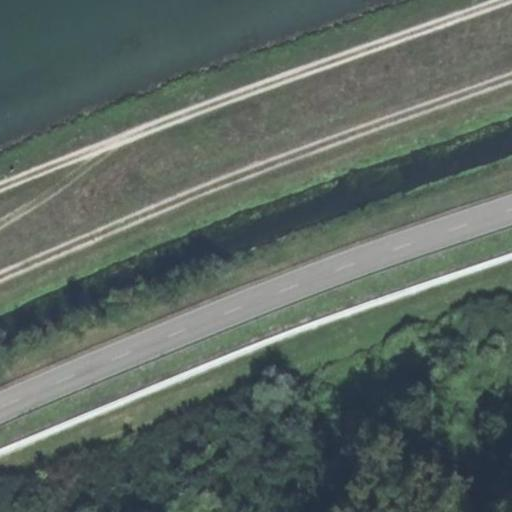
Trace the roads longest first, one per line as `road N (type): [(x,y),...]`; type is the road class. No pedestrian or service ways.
road 1 (track): [(511,78),(242,174),(0,280)]
road 2 (tertiary): [(511,208),(0,405)]
road 3 (track): [(501,0),(0,188)]
road 4 (track): [(0,224),(145,131)]
